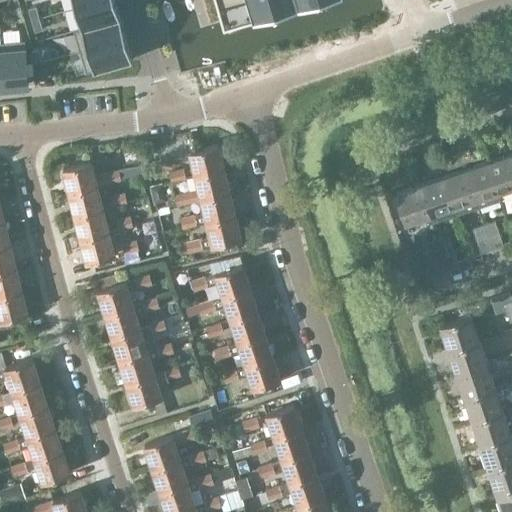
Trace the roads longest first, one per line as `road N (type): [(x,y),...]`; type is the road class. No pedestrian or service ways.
road 1 (residential): [(378,511),(247,92)]
road 2 (residential): [(127,511),(64,324),(19,134)]
road 3 (residential): [(247,92),(420,31)]
road 4 (residential): [(19,134),(170,115)]
